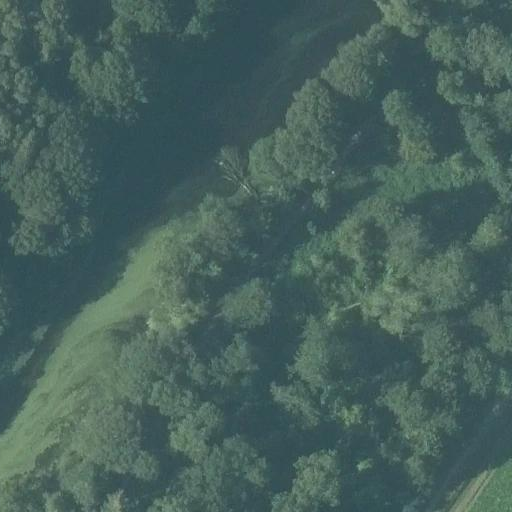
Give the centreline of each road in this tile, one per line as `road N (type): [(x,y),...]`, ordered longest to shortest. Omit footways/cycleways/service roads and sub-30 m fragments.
road 1 (track): [(456,0),(216,319),(111,511)]
road 2 (track): [(0,295),(198,0)]
road 3 (track): [(432,511),(511,388)]
